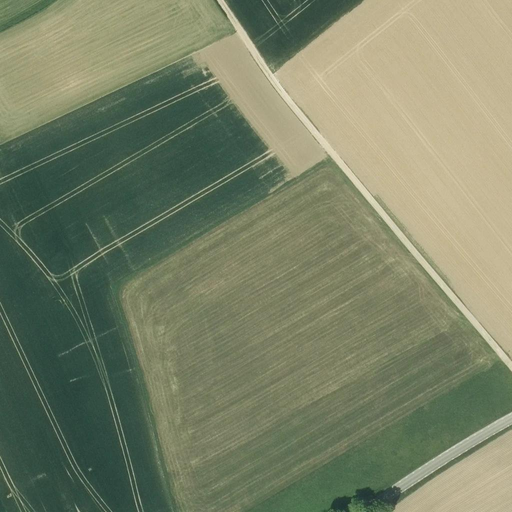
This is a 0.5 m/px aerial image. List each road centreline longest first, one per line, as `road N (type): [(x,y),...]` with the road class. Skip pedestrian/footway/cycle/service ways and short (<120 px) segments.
road 1 (track): [(218,0),(273,81),(503,356)]
road 2 (unclassified): [(363,511),(511,418)]
